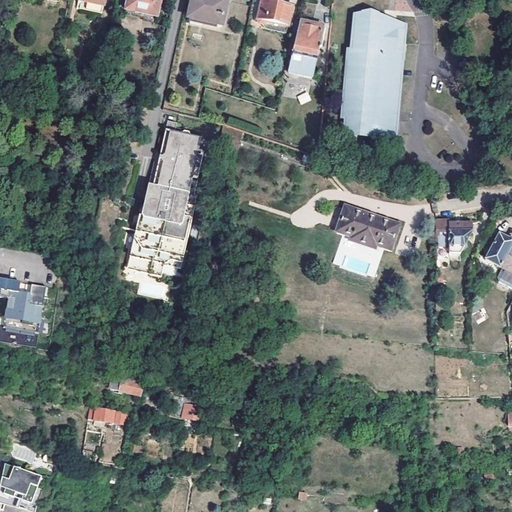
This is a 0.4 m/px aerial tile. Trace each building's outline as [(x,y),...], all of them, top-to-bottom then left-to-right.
[(128,0),(126,10),(158,17),(161,0),(128,0)] [(223,0),(193,0),(189,18),(221,25),(227,1),(223,0)] [(267,0),(261,0),(257,23),(265,24),(265,22),(289,27),(294,6),(267,0)] [(104,6),(79,1),(77,8),(103,13),(104,6)] [(158,17),(126,10),(125,15),(157,22),(158,17)] [(402,57),(404,26),(395,22),(395,24),(384,23),(384,18),(379,16),(379,14),(370,11),(361,12),(361,14),(355,15),(352,51),(348,50),(342,118),(345,119),(344,134),(373,136),(373,137),(394,138),(396,115),(395,115),(400,56),(402,57)] [(187,25),(219,32),(221,25),(189,18),(187,25)] [(256,27),(288,34),(289,27),(265,22),(265,24),(257,23),(256,27)] [(323,26),(301,22),(293,62),(318,67),(322,47),(319,46),(323,26)] [(300,104),(311,101),(308,92),(297,95),(300,104)] [(168,121),(166,131),(170,132),(164,155),(160,159),(159,158),(158,161),(159,162),(162,165),(156,187),(152,186),(148,185),(128,266),(148,270),(147,274),(159,277),(162,265),(176,268),(190,214),(185,213),(203,140),(175,133),(177,124),(168,121)] [(170,132),(166,131),(159,158),(160,159),(164,155),(170,132)] [(159,162),(158,161),(152,186),(156,187),(162,165),(159,162)] [(399,225),(345,207),(337,232),(351,237),(350,241),(375,250),(376,245),(391,250),(399,225)] [(473,223),(446,224),(445,220),(436,221),(437,262),(451,261),(451,255),(462,255),(473,232),(473,223)] [(495,264),(511,273),(511,240),(499,234),(486,260),(495,264)] [(492,270),(495,264),(486,260),(483,266),(492,270)] [(43,292),(8,287),(5,314),(40,319),(43,292)] [(478,323),(485,320),(481,312),(474,315),(478,323)] [(0,329),(0,341),(36,345),(37,333),(0,329)] [(145,397),(148,385),(114,377),(111,389),(145,397)] [(120,410),(94,404),(93,418),(97,419),(96,424),(103,425),(103,421),(117,424),(120,410)] [(183,422),(186,409),(179,407),(176,420),(183,422)] [(183,422),(200,427),(204,413),(186,409),(183,422)] [(117,424),(129,427),(131,413),(120,410),(117,424)] [(246,432),(249,418),(238,418),(237,431),(246,432)] [(35,511),(46,478),(0,461),(0,505),(1,506),(0,507),(0,511),(35,511)]
